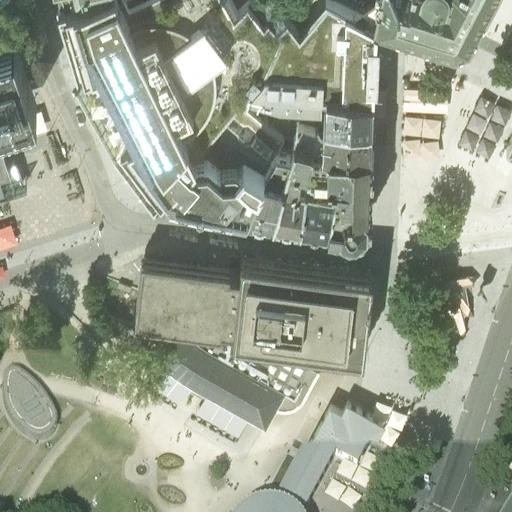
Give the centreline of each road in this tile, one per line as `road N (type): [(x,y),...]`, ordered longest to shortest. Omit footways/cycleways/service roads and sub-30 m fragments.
road 1 (residential): [(511,236),(366,250),(141,226)]
road 2 (residential): [(34,0),(46,60),(112,212)]
road 3 (unclassified): [(451,511),(511,341)]
